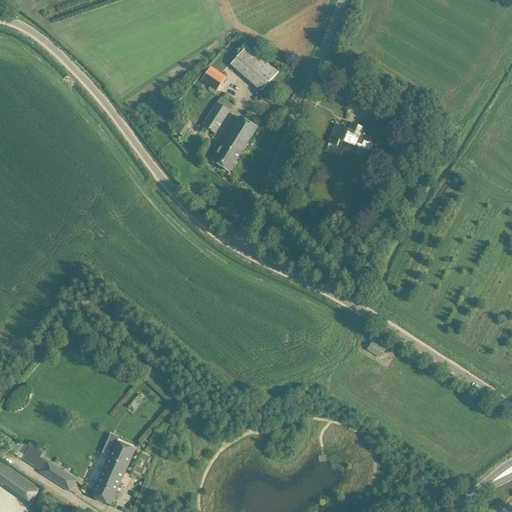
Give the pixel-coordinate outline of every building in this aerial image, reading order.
[(231,65),(262,92),(278,73),(248,46),(231,65)] [(201,81),(216,92),(226,77),(211,67),(201,81)] [(184,109),(193,115),(198,107),(190,101),(184,109)] [(230,111),(217,103),(203,126),(215,134),(230,111)] [(213,162),(229,172),(257,128),(240,117),(213,162)] [(183,118),(175,131),(183,137),(192,123),(183,118)] [(336,125),(328,144),(329,144),(329,143),(338,147),(340,141),(355,147),(357,143),(362,145),(364,141),(374,145),(383,126),(372,121),(368,131),(363,129),(364,127),(353,123),(350,130),(336,124),(336,125)] [(368,350),(380,358),(385,350),(373,343),(368,350)] [(92,497),(110,505),(135,450),(117,442),(109,459),(92,497)] [(26,443),(19,452),(25,456),(23,459),(42,471),(41,473),(69,491),(76,480),(42,458),(46,452),(32,443),(31,446),(26,443)] [(0,483),(23,500),(28,493),(33,497),(38,490),(0,463),(0,483)]
